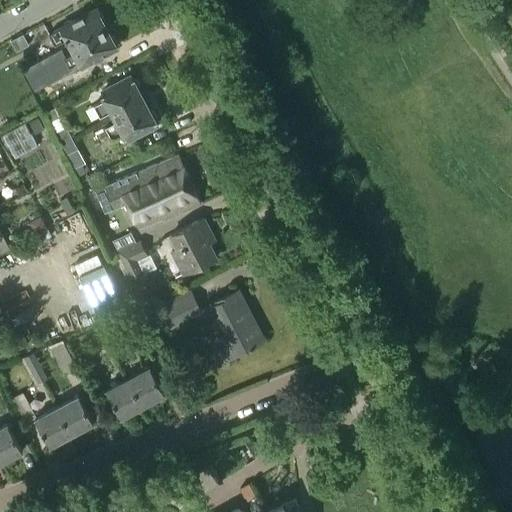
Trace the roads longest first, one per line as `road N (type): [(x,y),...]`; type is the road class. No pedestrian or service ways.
road 1 (tertiary): [(365,351),(179,0)]
road 2 (residential): [(365,351),(0,501)]
road 3 (tertiary): [(448,511),(365,351)]
